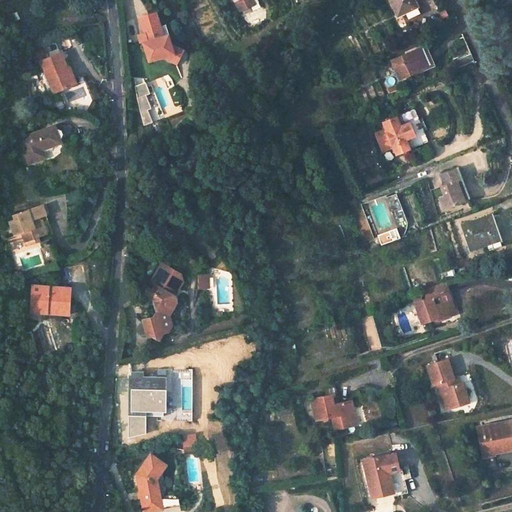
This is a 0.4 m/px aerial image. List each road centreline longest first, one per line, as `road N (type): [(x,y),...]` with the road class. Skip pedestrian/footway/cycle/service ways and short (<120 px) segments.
road 1 (residential): [(110,0),(121,161),(99,511)]
road 2 (residential): [(454,0),(511,132)]
